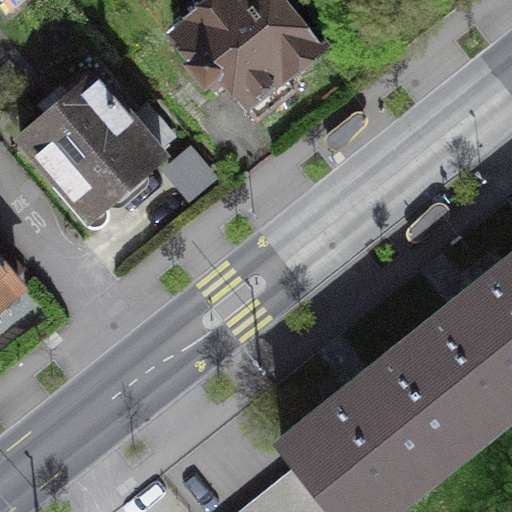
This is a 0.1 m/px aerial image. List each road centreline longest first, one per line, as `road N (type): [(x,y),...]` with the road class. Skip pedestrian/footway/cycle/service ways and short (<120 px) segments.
road 1 (tertiary): [(511,78),(149,365)]
road 2 (residential): [(149,365),(0,187)]
road 3 (tertiary): [(149,365),(0,483)]
